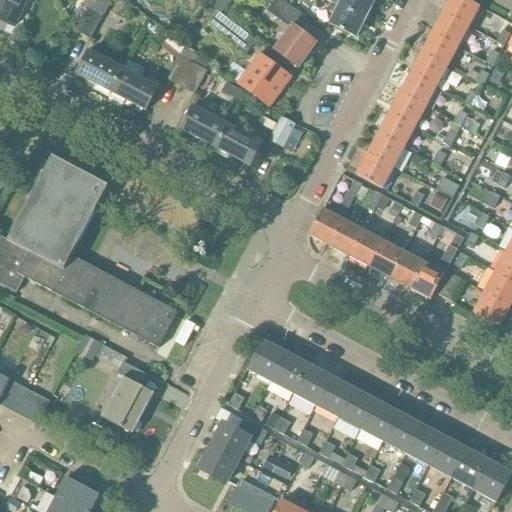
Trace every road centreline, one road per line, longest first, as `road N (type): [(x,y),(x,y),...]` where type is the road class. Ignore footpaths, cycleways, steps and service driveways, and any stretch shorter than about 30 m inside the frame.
road 1 (unclassified): [(288,222),(0,76)]
road 2 (unclassified): [(251,300),(511,439)]
road 3 (unclassified): [(511,376),(276,249)]
road 4 (residential): [(412,0),(288,222)]
road 5 (residential): [(148,498),(251,300)]
